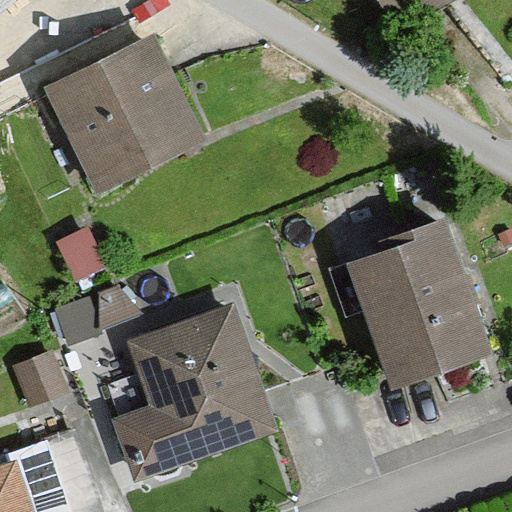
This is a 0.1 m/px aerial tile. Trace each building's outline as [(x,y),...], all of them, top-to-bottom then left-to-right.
[(455,0),(377,0),(394,31),(455,0)] [(209,136),(161,33),(46,87),(95,190),(209,136)] [(493,354),(449,219),(392,237),(394,245),(348,260),(390,388),(493,354)] [(97,266),(81,233),(54,245),(69,278),(97,266)] [(134,284),(60,293),(64,332),(138,324),(134,284)] [(280,433),(237,305),(125,342),(149,411),(115,423),(135,482),(280,433)] [(60,405),(43,358),(9,370),(26,417),(60,405)] [(0,511),(30,511),(14,463),(0,467),(0,511)]
